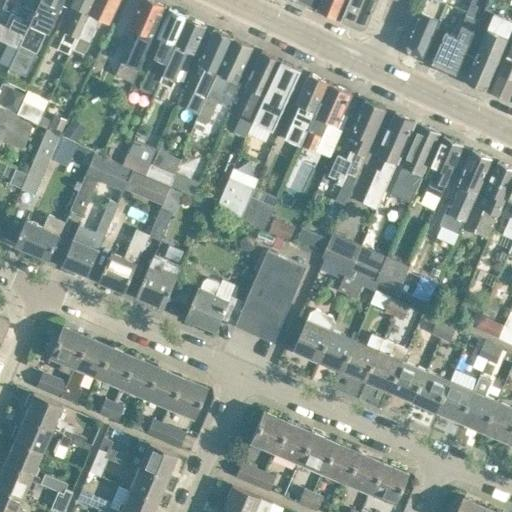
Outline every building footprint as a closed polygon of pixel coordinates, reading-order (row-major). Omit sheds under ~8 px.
[(26,33),(41,0),(27,0),(20,16),(13,12),(7,25),(26,33)] [(64,0),(41,0),(26,33),(22,44),(20,48),(11,66),(28,74),(49,29),(51,30),(64,0)] [(79,36),(95,0),(72,0),(71,3),(77,6),(66,30),(59,46),(72,52),(74,48),(79,36)] [(110,21),(119,0),(95,0),(79,36),(74,48),(84,52),(90,40),(91,40),(98,24),(97,23),(100,16),(110,21)] [(166,5),(155,0),(140,0),(129,26),(139,31),(126,61),(122,60),(116,75),(132,82),(166,5)] [(320,0),(317,7),(338,16),(345,0),(320,0)] [(367,25),(377,0),(349,0),(341,19),(361,27),(367,25)] [(424,57),(448,0),(425,0),(407,44),(409,50),(424,57)] [(457,72),(485,7),(488,0),(473,0),(470,7),(458,34),(446,29),(433,59),(432,59),(432,61),(457,72)] [(511,28),(511,0),(488,0),(485,7),(494,11),(466,77),(487,87),(511,28)] [(159,80),(188,15),(170,7),(157,36),(162,38),(140,88),(153,94),(159,80)] [(207,24),(188,15),(159,80),(172,86),(188,50),(194,52),(207,24)] [(0,22),(0,39),(20,48),(22,44),(26,34),(7,25),(0,22)] [(197,113),(234,37),(214,27),(198,63),(205,66),(185,108),(197,113)] [(253,46),(234,37),(197,113),(198,113),(196,118),(207,123),(228,77),(237,81),(253,46)] [(511,98),(511,94),(511,41),(506,55),(504,54),(489,89),(511,98)] [(246,136),(253,120),(281,58),(262,50),(246,85),(253,89),(234,131),(246,136)] [(274,129),(302,68),(281,58),(253,120),(274,129)] [(300,142),(329,80),(310,72),(297,100),(300,102),(284,135),(300,142)] [(352,91),(329,80),(300,142),(314,149),(328,120),(337,124),(352,91)] [(343,203),(386,107),(366,98),(351,130),(357,133),(346,157),(338,153),(328,174),(336,178),(335,181),(345,186),(338,201),(343,203)] [(0,143),(2,138),(23,147),(32,125),(0,111),(0,143)] [(376,207),(415,121),(396,112),(377,152),(387,157),(381,169),(378,168),(363,201),(376,207)] [(411,201),(441,133),(421,124),(390,192),(411,201)] [(50,156),(60,134),(47,129),(29,172),(22,189),(35,194),(50,156)] [(68,163),(77,141),(60,134),(50,156),(68,163)] [(441,195),(463,143),(444,135),(432,164),(437,166),(432,178),(433,178),(428,189),(441,195)] [(492,157),(472,148),(457,182),(460,184),(451,206),(438,200),(431,221),(459,233),(492,157)] [(84,214),(108,158),(96,152),(71,209),(84,214)] [(147,174),(151,164),(127,153),(122,164),(133,169),(147,174)] [(474,231),(488,237),(511,181),(511,165),(498,160),(486,190),(490,192),(483,208),(474,231)] [(171,185),(175,173),(151,163),(151,164),(147,174),(171,185)] [(122,164),(113,185),(125,189),(126,186),(133,169),(122,164)] [(164,202),(170,185),(171,185),(147,174),(133,169),(126,186),(164,202)] [(194,196),(200,182),(176,171),(175,173),(171,185),(170,185),(194,196)] [(242,217),(253,192),(228,181),(217,206),(242,217)] [(511,237),(511,189),(508,198),(511,199),(511,211),(503,233),(511,237)] [(106,234),(119,202),(109,198),(97,230),(106,234)] [(174,210),(162,205),(150,235),(161,240),(174,210)] [(247,207),(242,218),(265,228),(269,217),(247,207)] [(50,258),(66,221),(49,214),(44,226),(26,218),(16,244),(50,258)] [(89,274),(105,234),(79,223),(63,263),(89,274)] [(414,266),(435,274),(448,240),(427,232),(414,266)] [(349,267),(359,245),(333,233),(323,255),(349,267)] [(112,251),(100,279),(126,290),(146,242),(133,237),(125,256),(112,251)] [(376,279),(386,258),(359,245),(349,267),(357,270),(367,275),(376,279)] [(306,265),(306,264),(268,248),(246,300),(231,294),(229,298),(222,317),(236,323),(236,324),(274,340),(306,265)] [(165,307),(179,273),(164,267),(167,259),(156,254),(152,262),(151,261),(137,295),(165,307)] [(398,290),(408,268),(386,258),(376,279),(398,290)] [(348,292),(353,279),(344,275),(338,287),(348,292)] [(222,317),(229,298),(217,293),(220,286),(220,282),(214,279),(208,277),(205,280),(202,287),(200,286),(194,299),(193,299),(192,302),(193,303),(187,316),(217,329),(222,317)] [(357,296),(362,283),(353,279),(348,292),(357,296)] [(394,314),(400,300),(391,296),(385,309),(394,314)] [(403,318),(409,304),(400,300),(394,314),(403,318)] [(332,329),(336,321),(335,320),(333,316),(317,309),(312,311),(311,310),(294,349),(319,360),(332,329)] [(504,325),(482,314),(477,326),(499,337),(504,325)] [(0,338),(8,319),(0,315),(0,338)] [(440,335),(446,322),(437,318),(431,331),(440,335)] [(450,339),(455,326),(446,322),(440,335),(450,339)] [(70,372),(86,334),(62,324),(49,355),(62,360),(59,368),(70,372)] [(511,327),(504,324),(504,325),(499,337),(511,342),(511,327)] [(356,339),(332,329),(319,360),(342,370),(356,339)] [(366,380),(384,337),(373,333),(368,344),(356,339),(342,370),(366,380)] [(97,375),(110,344),(86,334),(70,372),(66,381),(60,396),(74,401),(80,387),(78,386),(85,370),(97,375)] [(390,390),(403,359),(408,348),(384,337),(366,380),(390,390)] [(487,357),(493,344),(484,340),(478,353),(487,357)] [(121,385),(133,354),(110,344),(97,375),(121,385)] [(496,361),(502,348),(493,344),(487,357),(496,361)] [(144,395),(157,364),(133,354),(121,385),(144,395)] [(413,400),(427,369),(403,359),(390,390),(413,400)] [(168,405),(181,374),(157,364),(144,395),(168,405)] [(437,410),(450,379),(427,369),(413,400),(437,410)] [(60,396),(66,381),(42,371),(36,385),(60,396)] [(192,415),(205,385),(181,374),(168,405),(178,409),(192,415)] [(484,430),(497,399),(485,394),(490,382),(479,377),(474,389),(461,420),(484,430)] [(461,420),(474,389),(450,379),(437,410),(461,420)] [(51,427),(60,404),(32,392),(23,415),(51,427)] [(107,415),(114,401),(104,397),(98,411),(107,415)] [(508,440),(511,431),(511,405),(497,399),(484,430),(508,440)] [(122,405),(114,401),(107,415),(116,419),(122,405)] [(274,451),(287,420),(263,409),(250,440),(274,451)] [(68,440),(70,441),(74,432),(62,427),(61,431),(51,427),(23,415),(19,424),(15,422),(10,434),(14,436),(13,438),(41,450),(52,455),(57,442),(63,445),(67,443),(68,440)] [(155,436),(161,422),(151,417),(145,431),(155,436)] [(297,460),(310,429),(287,420),(274,451),(297,460)] [(185,432),(161,422),(155,436),(179,446),(185,432)] [(322,471),(335,440),(310,429),(297,460),(322,471)] [(81,446),(83,441),(85,437),(74,432),(70,441),(81,446)] [(31,473),(41,450),(13,438),(3,461),(31,473)] [(345,481),(358,450),(335,440),(322,471),(345,481)] [(176,453),(148,442),(138,465),(166,477),(176,453)] [(114,460),(117,451),(107,447),(105,450),(102,456),(114,460)] [(369,491),(382,460),(358,450),(345,481),(369,491)] [(117,451),(114,460),(125,465),(127,460),(129,456),(117,451)] [(393,501),(406,470),(382,460),(369,491),(393,501)] [(0,487),(21,496),(31,473),(3,461),(0,468),(0,487)] [(259,485),(265,471),(241,461),(235,474),(259,485)] [(156,499),(166,477),(138,465),(128,488),(156,499)] [(275,475),(265,471),(259,485),(269,489),(275,475)] [(43,474),(42,478),(40,483),(51,488),(54,478),(43,474)] [(65,483),(54,478),(51,488),(57,490),(62,492),(64,487),(65,483)] [(231,484),(221,507),(234,511),(267,511),(272,501),(231,484)] [(25,511),(16,508),(21,496),(0,487),(0,511),(25,511)] [(63,511),(72,491),(64,487),(62,492),(57,490),(50,508),(58,511),(63,511)] [(121,511),(150,511),(156,499),(128,488),(119,511),(121,511)] [(306,505),(312,492),(303,488),(297,501),(306,505)] [(95,506),(99,497),(88,492),(86,496),(84,501),(95,506)] [(321,496),(312,492),(306,505),(316,509),(321,496)] [(486,511),(489,506),(465,495),(458,511),(486,511)] [(110,501),(99,497),(95,506),(106,510),(108,506),(110,501)]
